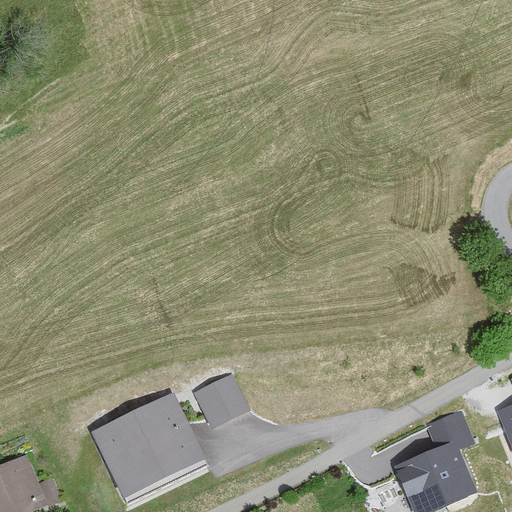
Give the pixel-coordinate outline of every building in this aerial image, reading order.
[(246,408),(230,378),(199,395),(215,425),(246,408)] [(201,460),(172,399),(97,435),(126,495),(201,460)] [(511,409),(502,413),(511,439),(511,409)] [(471,444),(459,415),(434,426),(444,451),(398,471),(416,511),(428,511),(474,492),(456,450),(471,444)] [(45,485),(30,457),(0,471),(0,511),(48,511),(66,504),(54,481),(45,485)]
